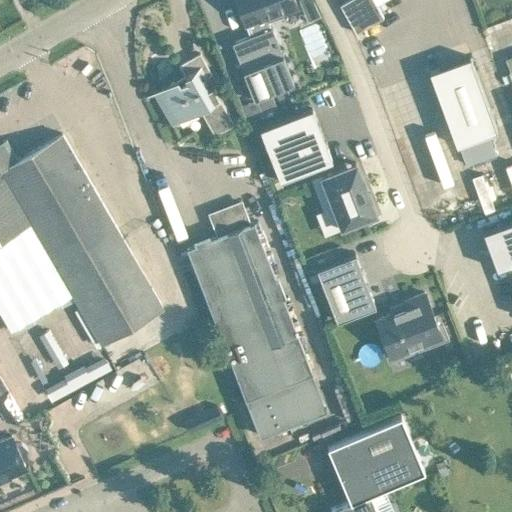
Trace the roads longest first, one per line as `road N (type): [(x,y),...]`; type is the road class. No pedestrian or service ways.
road 1 (residential): [(111,493),(219,452),(234,460),(243,483),(238,511)]
road 2 (residential): [(104,0),(0,61)]
